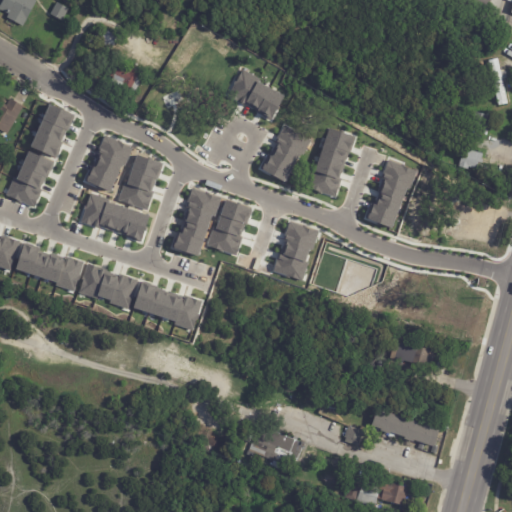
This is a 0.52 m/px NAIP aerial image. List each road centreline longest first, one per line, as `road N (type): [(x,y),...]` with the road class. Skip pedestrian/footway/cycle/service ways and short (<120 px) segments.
road 1 (tertiary): [(511,276),(378,247),(312,212),(198,171),(110,123),(0,47)]
road 2 (residential): [(0,216),(199,282)]
road 3 (primary): [(511,333),(463,511)]
road 4 (residential): [(96,113),(41,230)]
